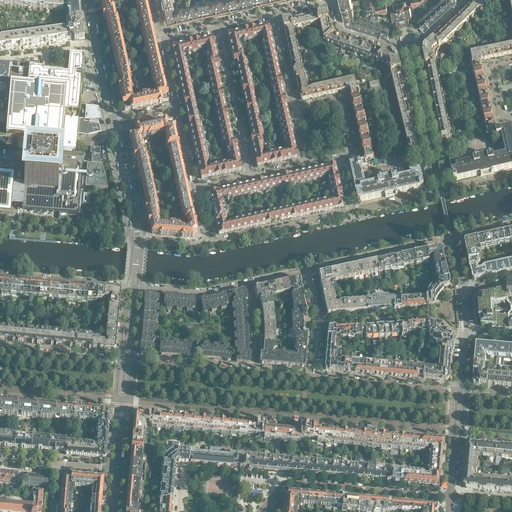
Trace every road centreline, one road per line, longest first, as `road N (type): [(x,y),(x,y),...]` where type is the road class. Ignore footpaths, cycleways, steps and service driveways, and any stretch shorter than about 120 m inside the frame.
road 1 (tertiary): [(123,402),(455,432)]
road 2 (residential): [(451,496),(287,482),(258,511)]
road 3 (residential): [(353,210),(202,243)]
road 4 (residential): [(318,323),(434,315),(465,335)]
road 5 (residential): [(248,175),(219,26)]
road 6 (residential): [(451,238),(307,270)]
road 7 (tertiary): [(459,391),(313,378)]
road 8 (residential): [(440,191),(410,54)]
road 9 (residential): [(0,275),(133,287)]
road 10 (tertiary): [(127,362),(0,350)]
road 11 (tertiary): [(252,372),(127,362)]
road 12 (tertiary): [(0,391),(123,402)]
road 13 (unclassified): [(111,119),(89,0)]
